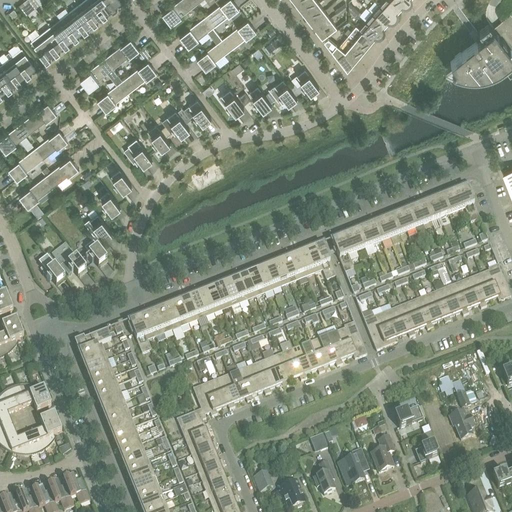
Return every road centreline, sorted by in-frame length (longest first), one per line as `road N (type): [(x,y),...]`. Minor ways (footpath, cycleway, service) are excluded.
road 1 (residential): [(252,511),(217,424),(511,307)]
road 2 (residential): [(473,148),(132,284)]
road 3 (residential): [(140,304),(481,168)]
road 4 (residential): [(129,511),(59,337)]
road 5 (residential): [(362,511),(511,451)]
road 6 (residential): [(151,203),(53,76)]
road 7 (residential): [(234,140),(135,14)]
road 8 (residential): [(342,103),(433,0)]
road 9 (residential): [(342,103),(263,0)]
road 10 (residential): [(39,345),(85,459)]
